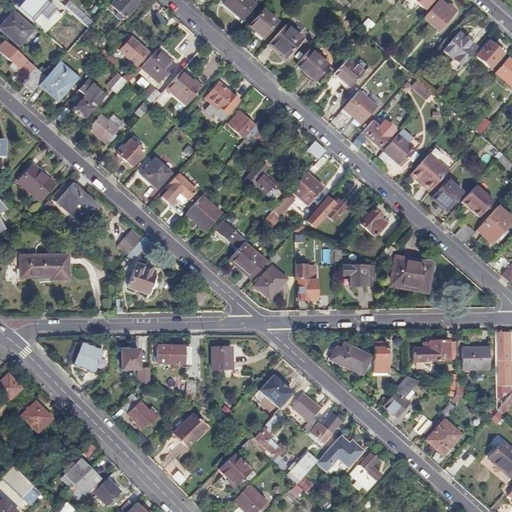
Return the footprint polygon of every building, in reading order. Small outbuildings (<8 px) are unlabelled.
[(137,6),(130,0),(114,0),(111,3),(109,5),(117,13),(114,17),(119,21),(124,20),(137,6)] [(224,0),(221,4),(241,22),(257,4),(253,0),(224,0)] [(431,0),(412,0),(423,10),(431,0)] [(440,0),(438,0),(422,19),(437,32),(454,12),(440,0)] [(63,7),(66,10),(73,16),(80,23),(84,18),(68,3),(63,7)] [(109,5),(106,9),(114,17),(117,13),(109,5)] [(63,7),(62,6),(53,15),(59,19),(66,10),(63,7)] [(276,22),(262,9),(247,26),(261,38),(276,22)] [(33,31),(12,13),(0,26),(0,31),(19,48),(33,31)] [(340,26),(347,19),(343,16),(340,13),(334,21),(340,26)] [(60,45),(80,23),(73,16),(53,38),(60,45)] [(369,30),(374,24),(367,18),(362,24),(369,30)] [(284,25),(267,44),(284,58),(300,39),(284,25)] [(448,65),(455,71),(459,67),(474,49),(457,34),(442,51),(452,60),(448,65)] [(126,36),(115,48),(125,57),(123,60),(127,64),(130,61),(136,66),(146,54),(126,36)] [(501,54),(488,42),(475,57),(488,69),(501,54)] [(45,78),(3,43),(0,47),(0,54),(10,64),(10,69),(13,71),(15,72),(19,66),(29,75),(21,84),(31,93),(38,85),(45,78)] [(110,68),(116,61),(103,50),(97,57),(110,68)] [(158,50),(140,69),(157,84),(174,65),(158,50)] [(308,50),(295,65),(313,82),(327,66),(308,50)] [(332,75),(348,89),(362,73),(366,68),(358,62),(354,66),(346,59),(332,75)] [(511,64),(506,59),(493,74),(511,90),(511,89),(511,64)] [(59,62),(45,78),(38,85),(56,101),(77,78),(59,62)] [(391,65),(384,72),(396,82),(402,75),(391,65)] [(396,82),(384,72),(378,79),(389,89),(396,82)] [(200,90),(180,73),(166,88),(186,106),(200,90)] [(140,77),(135,83),(143,90),(148,83),(140,77)] [(127,84),(121,79),(111,90),(117,96),(127,84)] [(86,81),(78,91),(83,97),(73,109),(74,110),(72,112),(72,117),(75,119),(79,121),(83,119),(85,120),(94,110),(92,108),(94,106),(96,108),(104,99),(86,81)] [(430,94),(415,81),(410,87),(425,100),(430,94)] [(238,101),(218,84),(204,100),(216,110),(212,114),(220,122),(238,101)] [(146,101),(151,105),(160,96),(154,90),(145,100),(146,101)] [(356,93),(341,109),(358,124),(378,103),(368,94),(363,100),(356,93)] [(138,109),(143,114),(151,105),(146,101),(138,109)] [(240,153),(270,119),(265,115),(254,126),(238,111),(226,124),(244,140),(236,149),(240,153)] [(99,115),(87,129),(105,145),(117,131),(99,115)] [(472,130),(478,136),(489,123),(483,118),(472,130)] [(371,121),(361,133),(378,149),(394,131),(383,122),(378,128),(371,121)] [(396,135),(414,151),(419,145),(401,129),(396,135)] [(359,135),(351,144),(357,150),(365,140),(359,135)] [(396,135),(381,151),(399,167),(414,151),(396,135)] [(129,141),(116,154),(130,168),(143,153),(129,141)] [(491,157),(496,152),(487,143),(482,148),(491,157)] [(325,152),(316,144),(310,150),(319,158),(325,152)] [(449,169),(430,152),(410,175),(429,191),(449,169)] [(130,168),(116,154),(114,157),(128,170),(130,168)] [(308,170),(313,175),(326,161),(321,156),(308,170)] [(511,174),(511,173),(511,165),(501,156),(496,161),(511,174)] [(155,190),(169,174),(153,159),(138,175),(155,190)] [(258,163),(240,184),(247,191),(252,186),(269,201),(276,194),(270,189),(275,184),(263,173),(266,170),(258,163)] [(53,185),(32,166),(18,182),(39,201),(53,185)] [(196,190),(177,173),(164,188),(166,191),(160,198),(168,205),(170,204),(173,207),(176,203),(173,200),(179,193),(186,200),(196,190)] [(318,185),(305,173),(286,194),(291,199),(296,194),(308,205),(321,190),(318,186),(318,185)] [(461,193),(446,180),(430,198),(445,211),(461,193)] [(55,203),(75,222),(83,213),(89,219),(98,209),(72,185),(55,203)] [(473,187),(461,202),(478,218),(492,203),(473,187)] [(291,199),(286,194),(271,212),(279,219),(294,201),(291,199)] [(220,215),(200,197),(184,215),(203,232),(220,215)] [(334,205),(327,200),(307,222),(314,228),(324,216),(332,223),(345,208),(338,201),(334,205)] [(511,220),(496,207),(476,230),(491,243),(511,220)] [(382,218),(374,211),(361,225),(375,237),(385,225),(380,220),(382,218)] [(279,219),(271,212),(261,222),(270,230),(279,219)] [(83,213),(75,222),(81,227),(89,219),(83,213)] [(237,250),(242,244),(244,242),(223,222),(215,231),(237,250)] [(300,225),(294,232),(299,234),(303,229),(300,225)] [(454,235),(464,243),(473,233),(463,225),(454,235)] [(138,244),(142,239),(132,230),(128,234),(138,244)] [(117,246),(127,256),(138,244),(128,234),(117,246)] [(402,240),(397,235),(378,259),(384,263),(402,240)] [(251,281),(265,265),(242,244),(237,250),(228,260),(251,281)] [(67,257),(18,258),(19,270),(23,270),(24,279),(49,278),(49,281),(68,281),(67,257)] [(427,262),(425,264),(397,259),(391,288),(429,296),(432,276),(435,276),(437,274),(439,271),(438,268),(435,266),(433,262),(430,261),(427,262)] [(150,271),(151,268),(140,264),(140,267),(134,265),(127,289),(151,296),(158,273),(150,271)] [(367,287),(376,287),(375,266),(366,267),(367,287)] [(511,266),(502,278),(509,284),(511,280),(511,266)] [(317,301),(316,281),(316,267),(295,267),(295,281),(298,281),(298,301),(317,301)] [(351,287),(367,287),(366,267),(343,267),(343,275),(351,275),(351,287)] [(268,301),(285,282),(270,268),(251,288),(268,301)] [(504,334),(495,334),(496,400),(501,399),(501,394),(506,394),(506,364),(505,364),(504,334)] [(448,363),(448,342),(429,343),(429,350),(412,351),(412,363),(448,363)] [(81,343),(79,347),(72,363),(92,373),(102,352),(81,343)] [(329,359),(362,377),(372,365),(372,358),(344,343),(340,349),(336,346),(329,359)] [(386,344),(372,344),(372,358),(372,365),(372,374),(386,375),(386,344)] [(72,363),(79,347),(75,345),(67,361),(72,363)] [(189,364),(189,347),(161,347),(161,364),(189,364)] [(488,371),(488,349),(462,349),(463,371),(488,371)] [(231,371),(230,350),(211,350),(211,371),(231,371)] [(138,370),(138,369),(137,351),(121,351),(121,370),(138,370)] [(148,386),(148,369),(138,369),(138,370),(138,382),(142,383),(148,386)] [(21,389),(7,375),(0,381),(0,395),(7,403),(21,389)] [(279,411),(292,395),(272,377),(258,393),(279,411)] [(418,383),(404,378),(384,400),(386,403),(381,408),(393,419),(406,405),(402,401),(418,383)] [(186,402),(192,405),(194,381),(186,381),(184,401),(186,402)] [(142,392),(148,386),(142,383),(132,393),(135,395),(139,390),(142,392)] [(463,399),(463,383),(455,383),(455,396),(463,399)] [(511,392),(496,411),(501,415),(511,402),(511,392)] [(130,395),(120,406),(129,415),(128,416),(140,429),(145,424),(147,426),(154,419),(130,395)] [(455,396),(450,401),(455,406),(463,399),(455,396)] [(311,419),(319,411),(303,398),(292,410),(307,424),(311,419)] [(36,434),(51,419),(34,402),(20,417),(36,434)] [(448,403),(440,413),(446,418),(454,408),(448,403)] [(219,414),(225,419),(230,413),(224,409),(219,414)] [(320,426),(311,419),(307,424),(304,428),(323,444),(340,423),(329,414),(320,426)] [(412,430),(419,436),(430,424),(418,414),(412,420),(417,424),(412,430)] [(206,429),(192,415),(173,433),(187,448),(206,429)] [(460,437),(442,421),(424,441),(442,457),(460,437)] [(70,446),(55,431),(48,439),(62,454),(70,446)] [(265,451),(275,461),(297,436),(292,433),(278,449),(271,443),(272,441),(261,431),(250,443),(262,454),(265,451)] [(348,446),(338,438),(315,464),(325,472),(336,459),(347,468),(360,452),(350,444),(348,446)] [(511,480),(511,452),(502,443),(487,459),(511,481),(511,480)] [(251,473),(232,455),(218,470),(229,481),(236,488),(251,473)] [(303,478),(315,465),(305,456),(286,477),(296,486),(297,485),(303,478)] [(358,468),(357,466),(348,476),(366,492),(380,477),(371,469),(376,462),(369,456),(358,468)] [(72,484),(73,485),(89,470),(79,461),(70,468),(69,466),(62,473),(64,475),(60,479),(68,488),(72,484)] [(23,466),(17,471),(27,481),(31,476),(32,475),(23,466)] [(1,478),(27,506),(38,495),(12,468),(1,478)] [(89,470),(73,485),(83,495),(98,480),(89,470)] [(179,473),(172,479),(180,487),(187,481),(179,473)] [(31,476),(27,481),(33,487),(38,482),(31,476)] [(311,486),(303,478),(297,485),(305,493),(311,486)] [(107,480),(93,494),(106,507),(120,494),(107,480)] [(234,490),(236,488),(229,481),(228,484),(234,490)] [(249,486),(232,503),(239,510),(236,511),(258,511),(266,504),(249,486)] [(296,486),(289,492),(298,500),(304,494),(296,486)] [(0,511),(15,511),(3,500),(0,502),(0,511)] [(57,511),(71,511),(74,510),(66,502),(57,511)] [(119,510),(120,511),(127,511),(133,507),(128,502),(119,510)]
